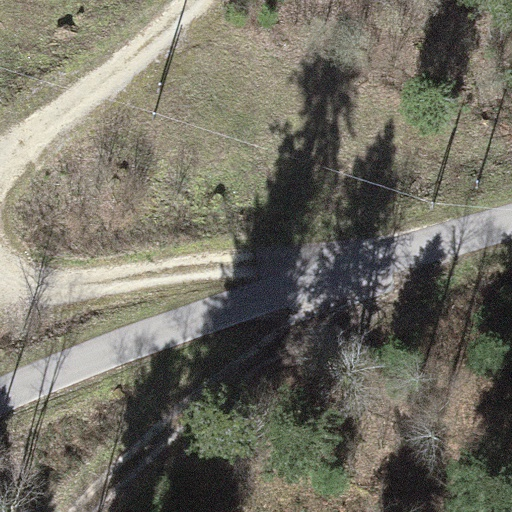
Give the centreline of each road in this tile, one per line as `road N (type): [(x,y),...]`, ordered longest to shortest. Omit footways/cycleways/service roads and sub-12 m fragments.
road 1 (track): [(0,291),(36,293),(187,265),(418,241),(239,365),(74,511)]
road 2 (unclassified): [(511,216),(330,268),(0,395)]
road 3 (track): [(0,156),(188,0)]
